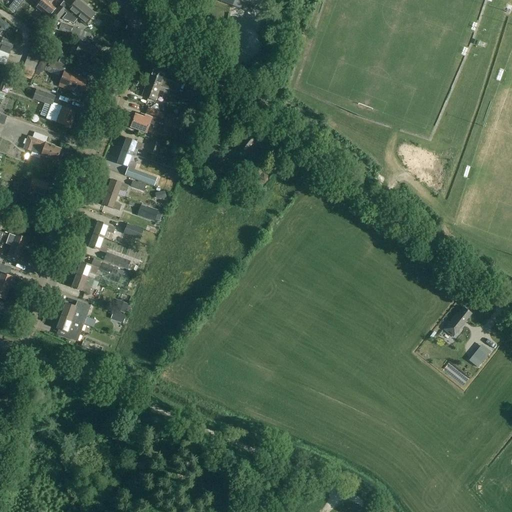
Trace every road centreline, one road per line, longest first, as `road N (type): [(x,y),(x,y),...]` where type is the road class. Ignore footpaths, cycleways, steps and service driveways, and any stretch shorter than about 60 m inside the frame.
road 1 (unclassified): [(511,314),(143,22)]
road 2 (track): [(107,387),(297,469),(370,511)]
road 3 (unclassified): [(61,229),(143,22)]
road 4 (unclassified): [(22,351),(61,229)]
